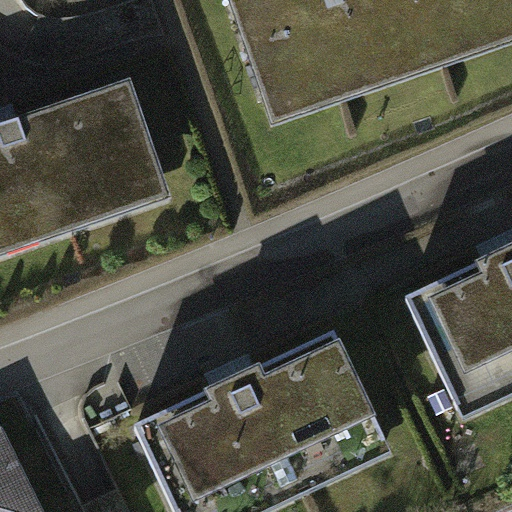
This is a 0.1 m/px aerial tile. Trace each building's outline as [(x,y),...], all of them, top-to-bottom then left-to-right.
[(511,0),(223,0),(267,131),(511,50),(511,0)] [(39,10),(40,42),(167,39),(167,7),(39,10)] [(0,254),(169,197),(133,92),(0,137),(0,254)] [(511,250),(400,301),(459,425),(511,399),(511,250)] [(346,338),(133,433),(169,511),(287,511),(402,460),(346,338)] [(48,511),(10,432),(0,436),(0,511),(48,511)] [(106,497),(85,508),(87,511),(134,511),(123,489),(106,497)]
